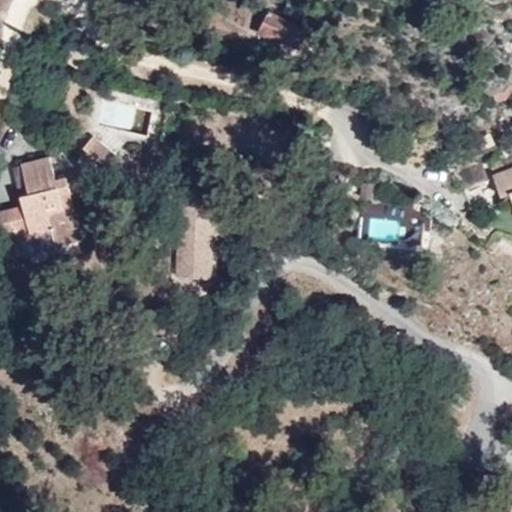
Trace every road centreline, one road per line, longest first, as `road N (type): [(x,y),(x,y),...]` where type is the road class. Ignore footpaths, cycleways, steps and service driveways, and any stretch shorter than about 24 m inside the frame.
road 1 (residential): [(511,460),(463,459),(499,383),(274,261),(249,281),(197,372),(139,388),(76,378),(0,341)]
road 2 (unknown): [(109,0),(151,34),(294,68),(324,90),(347,129)]
